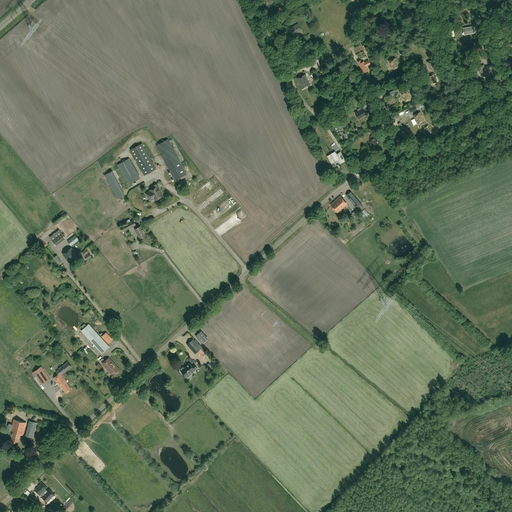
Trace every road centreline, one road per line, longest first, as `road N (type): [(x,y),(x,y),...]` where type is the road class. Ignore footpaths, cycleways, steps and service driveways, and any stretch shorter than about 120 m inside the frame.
road 1 (unclassified): [(0,507),(337,190),(511,84)]
road 2 (track): [(357,176),(321,117),(296,96),(249,0)]
